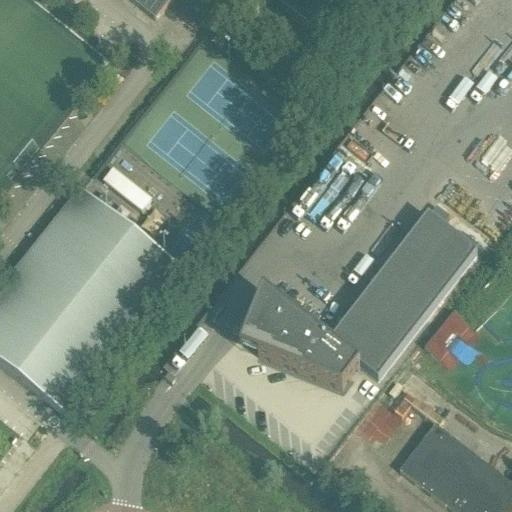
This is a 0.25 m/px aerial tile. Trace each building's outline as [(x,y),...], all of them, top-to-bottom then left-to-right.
[(125,0),(155,23),(173,0),(125,0)] [(195,31),(209,13),(192,0),(190,0),(177,17),(195,31)] [(106,198),(137,160),(124,149),(93,188),(106,198)] [(217,235),(145,178),(118,212),(190,268),(217,235)] [(0,295),(0,368),(73,426),(188,280),(80,194),(0,295)] [(332,344),(330,348),(360,371),(378,386),(477,258),(428,220),(332,344)] [(245,341),(240,353),(257,361),(342,394),(351,382),(360,371),(330,348),(263,296),(245,341)] [(511,511),(511,490),(435,430),(399,476),(445,511),(511,511)]
